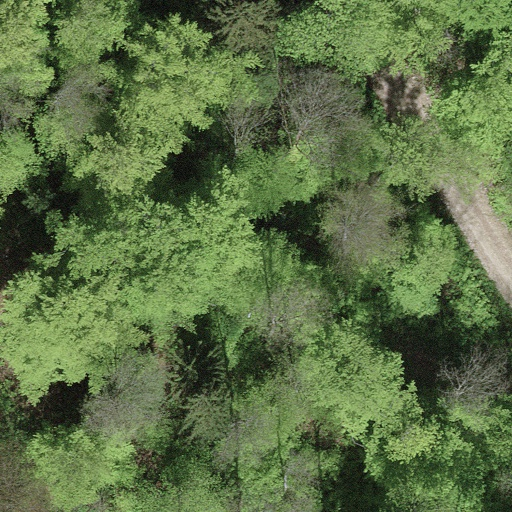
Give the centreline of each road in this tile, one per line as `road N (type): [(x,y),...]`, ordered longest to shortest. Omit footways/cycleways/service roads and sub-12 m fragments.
road 1 (track): [(501,511),(123,0)]
road 2 (track): [(511,274),(459,203),(345,0)]
